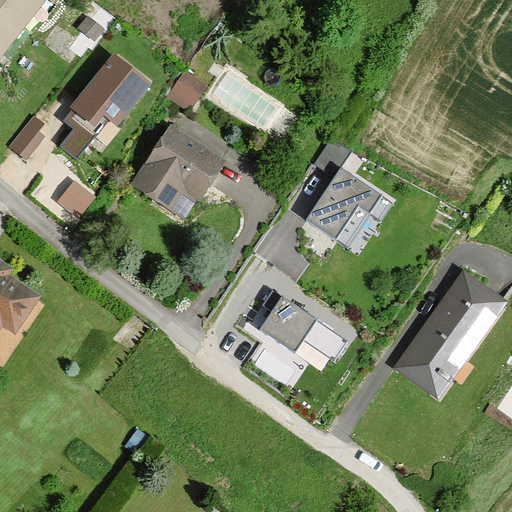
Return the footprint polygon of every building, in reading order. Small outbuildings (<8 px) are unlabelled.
[(0,0),(0,18),(8,25),(13,18),(21,24),(41,0),(0,0)] [(0,34),(8,25),(0,18),(0,34)] [(8,25),(16,31),(21,24),(13,18),(8,25)] [(0,49),(16,31),(8,25),(0,34),(0,49)] [(113,61),(109,66),(130,84),(125,90),(138,100),(147,89),(113,61)] [(130,84),(109,66),(73,109),(77,112),(66,126),(72,131),(59,148),(76,162),(111,120),(117,125),(138,100),(125,90),(130,84)] [(177,96),(194,107),(205,90),(188,79),(177,96)] [(190,113),(194,107),(177,96),(173,101),(190,113)] [(77,112),(73,109),(62,123),(66,126),(77,112)] [(28,124),(38,133),(45,124),(35,116),(28,124)] [(28,124),(11,145),(27,157),(43,137),(38,133),(28,124)] [(222,167),(174,136),(139,189),(177,215),(186,220),(222,167)] [(341,171),(352,154),(331,142),(314,166),(334,181),(341,171)] [(334,181),(305,223),(335,243),(358,210),(369,218),(382,199),(341,171),(334,181)] [(382,199),(369,218),(380,225),(392,206),(382,199)] [(358,210),(335,243),(347,251),(369,218),(358,210)] [(19,319),(32,299),(7,282),(11,276),(0,268),(0,327),(3,323),(10,313),(19,319)] [(488,296),(465,281),(412,356),(449,383),(503,307),(488,296)] [(347,344),(272,293),(261,307),(272,314),(259,333),(294,357),(303,344),(334,364),(347,344)] [(32,299),(19,319),(25,323),(39,304),(32,299)] [(14,325),(19,319),(10,313),(3,323),(11,330),(14,325)] [(14,325),(21,330),(25,323),(19,319),(14,325)] [(14,325),(11,330),(17,334),(18,334),(21,330),(14,325)] [(412,356),(402,371),(439,398),(449,383),(412,356)]
